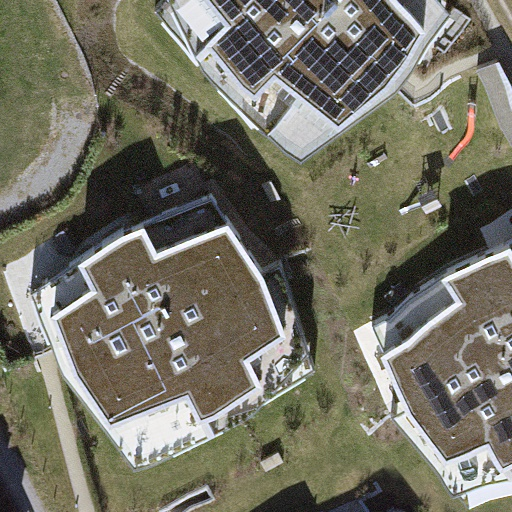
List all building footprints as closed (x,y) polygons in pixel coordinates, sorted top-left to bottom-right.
[(179,0),(211,63),(307,150),(401,82),(456,13),(445,0),(179,0)] [(511,56),(489,68),(511,114),(511,56)] [(127,220),(22,282),(61,379),(141,481),(266,419),(323,359),(290,258),(224,175),(127,220)] [(511,227),(440,258),(368,312),(405,394),(388,406),(461,487),(511,474),(511,227)] [(338,511),(366,511),(360,503),(338,511)]
